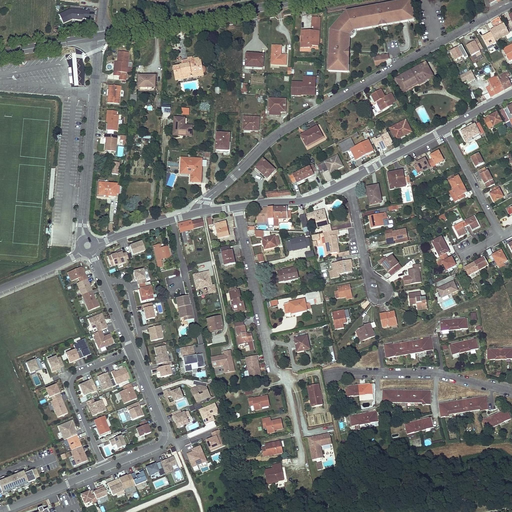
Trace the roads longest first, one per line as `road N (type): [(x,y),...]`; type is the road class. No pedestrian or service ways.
road 1 (residential): [(201,211),(272,139),(511,5)]
road 2 (residential): [(238,207),(269,365),(281,372),(306,470)]
road 3 (tertiary): [(88,245),(82,225),(97,37)]
road 4 (secondary): [(103,35),(303,0)]
road 5 (residential): [(511,389),(437,371),(334,372)]
road 6 (residential): [(131,351),(71,383),(104,468)]
road 7 (residential): [(104,468),(164,439),(134,358)]
